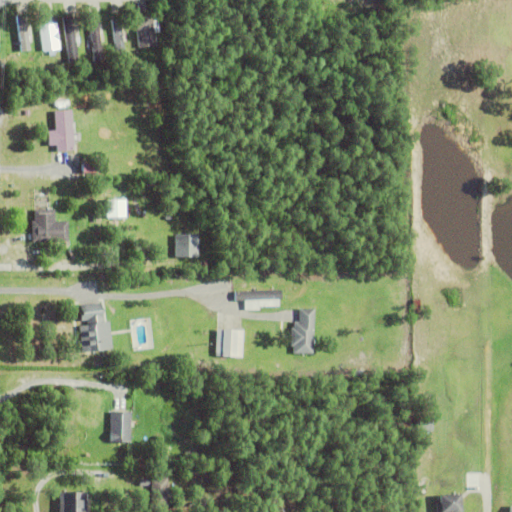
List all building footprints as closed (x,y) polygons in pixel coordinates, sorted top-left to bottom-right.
[(134,16),(144,15),(149,60),(139,61),(134,16)] [(61,17),(71,16),(77,62),(68,63),(61,17)] [(85,19),(95,17),(101,62),(92,64),(85,19)] [(111,20),(119,19),(124,59),(116,60),(111,20)] [(8,26),(25,24),(29,50),(12,52),(8,26)] [(39,25),(55,24),(58,50),(42,51),(39,25)] [(56,152),(55,145),(48,146),(47,131),(55,130),(53,111),(70,110),(73,151),(56,152)] [(82,163),(94,163),(94,173),(82,173),(82,163)] [(105,200),(125,199),(125,218),(106,219),(105,200)] [(67,222),(68,242),(31,242),(31,221),(34,221),(33,210),(54,209),(54,222),(67,222)] [(174,235),(197,235),(197,257),(174,257),(174,235)] [(259,308),(258,301),(235,301),(235,292),(280,290),(281,300),(279,300),(279,307),(259,308)] [(412,300),(420,300),(420,311),(412,311),(412,300)] [(108,321),(111,350),(81,353),(78,326),(86,325),(86,321),(79,322),(78,312),(80,312),(79,306),(100,303),(102,319),(102,322),(108,321)] [(317,308),(301,308),(300,321),(294,320),(293,351),(316,352),(317,308)] [(215,357),(216,329),(243,330),(241,358),(215,357)] [(109,443),(109,412),(130,412),(129,443),(109,443)] [(415,432),(415,417),(433,417),(433,433),(415,432)] [(141,490),(169,487),(168,476),(140,479),(141,490)] [(150,510),(150,479),(167,479),(167,510),(150,510)] [(58,511),(58,493),(84,493),(84,511),(58,511)] [(436,511),(436,506),(440,506),(439,496),(460,495),(460,511),(436,511)]
